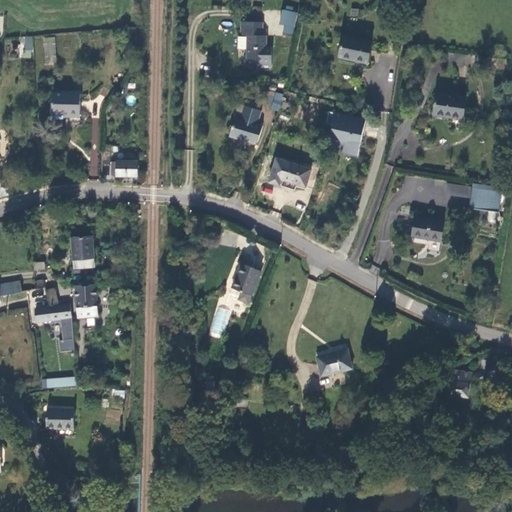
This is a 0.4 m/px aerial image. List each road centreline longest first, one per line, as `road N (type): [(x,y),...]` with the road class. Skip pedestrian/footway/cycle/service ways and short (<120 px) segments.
road 1 (unclassified): [(0,209),(69,193),(201,201),(268,226),(431,314),(511,339)]
road 2 (track): [(185,199),(197,23),(234,13)]
road 3 (residential): [(74,500),(0,397)]
